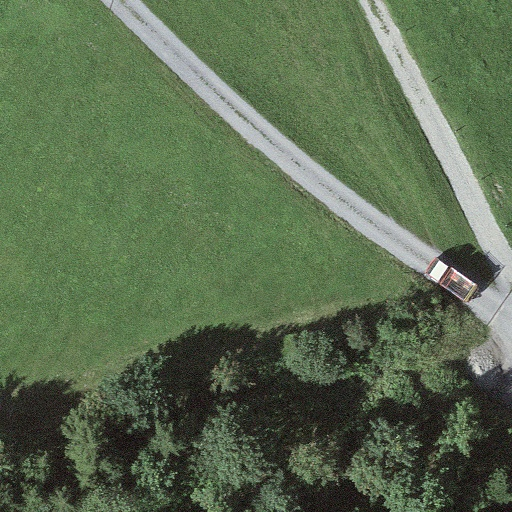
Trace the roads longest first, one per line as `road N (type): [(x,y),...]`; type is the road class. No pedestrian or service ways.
road 1 (track): [(511,320),(319,185),(117,0)]
road 2 (track): [(377,0),(511,273)]
